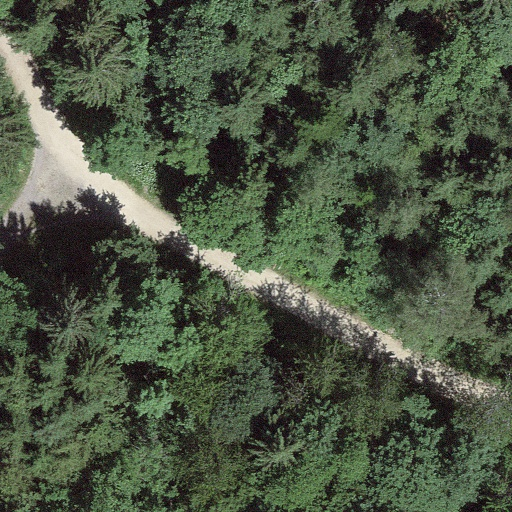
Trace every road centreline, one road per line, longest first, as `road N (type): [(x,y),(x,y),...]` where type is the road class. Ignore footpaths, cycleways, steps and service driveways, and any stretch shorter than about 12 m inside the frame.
road 1 (track): [(511,400),(308,314),(76,183)]
road 2 (track): [(76,183),(0,25)]
